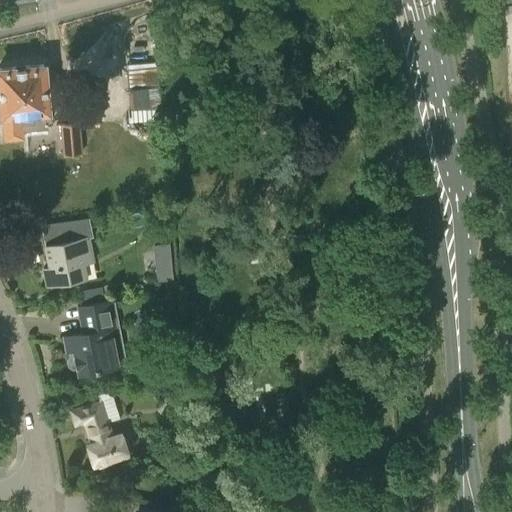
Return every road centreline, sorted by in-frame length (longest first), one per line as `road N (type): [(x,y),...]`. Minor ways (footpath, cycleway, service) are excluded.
road 1 (primary): [(463,417),(447,183),(409,0)]
road 2 (residential): [(45,497),(24,394),(0,333)]
